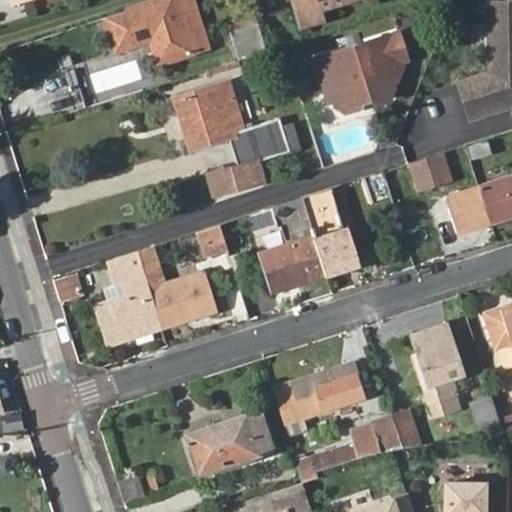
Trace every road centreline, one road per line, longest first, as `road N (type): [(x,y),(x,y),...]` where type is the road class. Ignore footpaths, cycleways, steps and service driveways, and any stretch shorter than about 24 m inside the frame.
road 1 (residential): [(48,403),(511,256)]
road 2 (residential): [(48,403),(0,242)]
